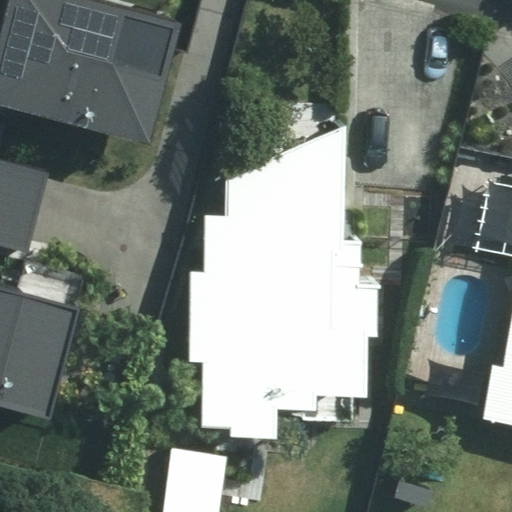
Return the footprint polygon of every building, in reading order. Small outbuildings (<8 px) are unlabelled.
[(164,0),(0,0),(0,79),(145,116),(174,2),(164,0)] [(192,268),(172,269),(176,361),(187,361),(189,433),(256,431),(255,407),(295,406),(294,393),(343,395),(345,335),(360,333),(363,284),(342,284),(329,128),(213,178),(214,211),(190,211),(192,268)] [(47,172),(0,158),(0,246),(23,253),(47,172)] [(511,235),(467,416),(511,426),(511,235)] [(74,301),(0,277),(0,416),(34,427),(74,301)]
